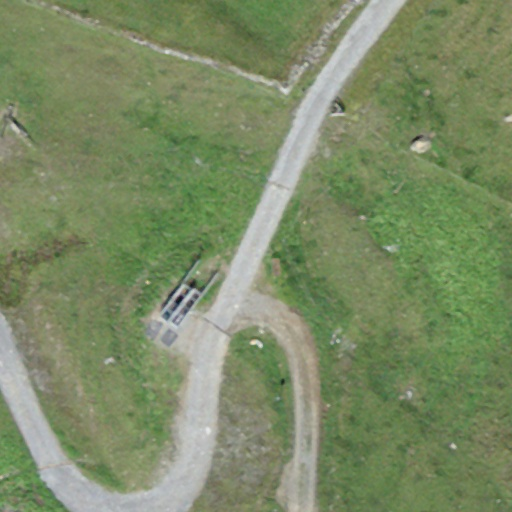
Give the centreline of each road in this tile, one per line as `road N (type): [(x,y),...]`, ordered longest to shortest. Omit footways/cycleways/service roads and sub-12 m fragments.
road 1 (track): [(230,311),(312,125),(385,0)]
road 2 (track): [(307,511),(303,348),(230,311)]
road 3 (track): [(0,343),(58,489),(136,511)]
road 4 (track): [(146,511),(200,466),(230,311)]
